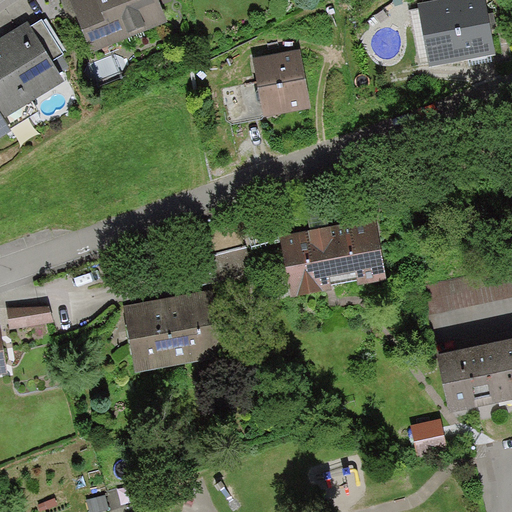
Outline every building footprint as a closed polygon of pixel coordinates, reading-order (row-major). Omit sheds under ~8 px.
[(68,0),(90,56),(166,27),(157,3),(163,0),(68,0)] [(485,0),(461,0),(412,9),(424,71),(496,58),(485,0)] [(0,141),(10,136),(4,124),(65,86),(55,72),(67,66),(44,30),(32,36),(27,29),(0,44),(0,141)] [(301,52),(250,60),(259,122),(310,115),(301,52)] [(372,224),(277,241),(289,304),(384,286),(372,224)] [(242,250),(195,262),(202,290),(249,279),(242,250)] [(208,297),(121,311),(132,377),(219,362),(208,297)] [(48,312),(4,311),(8,335),(52,326),(48,312)] [(511,342),(435,359),(448,418),(511,404),(511,342)] [(105,511),(102,497),(85,501),(87,511),(105,511)]
